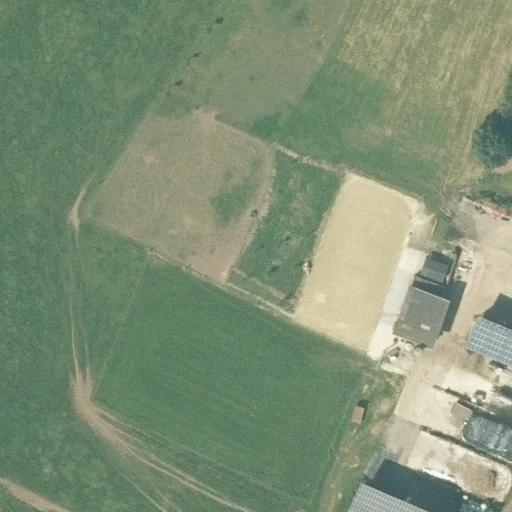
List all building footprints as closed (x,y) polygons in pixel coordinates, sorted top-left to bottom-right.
[(415,282),(439,290),(448,262),(423,254),(415,282)] [(442,295),(411,284),(395,330),(426,341),(442,295)] [(511,334),(476,319),(466,341),(511,360),(511,334)] [(486,438),(482,445),(511,461),(511,433),(503,429),(495,443),(486,438)] [(420,461),(496,496),(504,477),(428,442),(420,461)] [(417,511),(361,487),(350,511),(417,511)]
